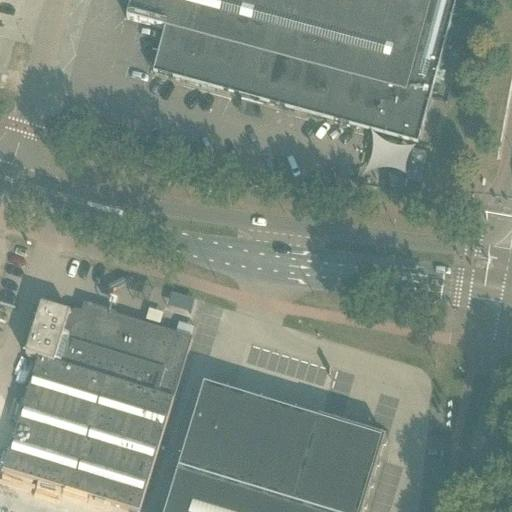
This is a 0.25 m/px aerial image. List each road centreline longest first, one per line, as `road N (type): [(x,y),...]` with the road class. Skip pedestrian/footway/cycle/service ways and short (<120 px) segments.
road 1 (tertiary): [(64,198),(226,256),(510,295)]
road 2 (tertiary): [(511,261),(64,198)]
road 3 (unknown): [(39,72),(359,169)]
road 4 (secondary): [(510,295),(491,511)]
road 5 (unclassified): [(8,180),(59,0)]
